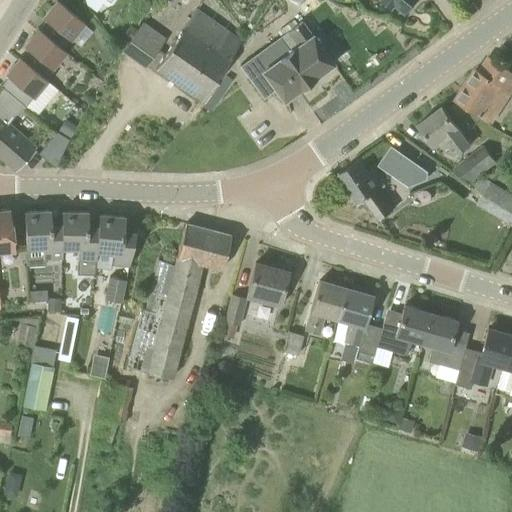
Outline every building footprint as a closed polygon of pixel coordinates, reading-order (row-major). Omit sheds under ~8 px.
[(56,0),(45,13),(43,16),(46,19),(44,21),(45,22),(47,20),(53,25),(45,34),(63,49),(85,22),(58,0),(57,0),(56,0)] [(384,0),(393,7),(396,3),(407,12),(416,0),(384,0)] [(155,66),(154,67),(201,100),(202,99),(228,62),(211,50),(225,30),(214,22),(206,16),(196,9),(190,18),(183,28),(169,47),(165,53),(164,54),(155,66)] [(144,66),(156,49),(165,37),(143,21),(136,32),(132,37),(131,38),(122,51),(144,66)] [(280,38),(241,66),(251,80),(262,71),(283,100),(300,88),(301,89),(302,90),(304,91),(305,91),(307,91),(308,90),(309,90),(310,89),(311,88),(312,87),(312,85),(312,84),(312,82),(311,81),(311,80),(334,64),(302,22),(280,38)] [(129,27),(124,33),(131,38),(132,37),(136,32),(129,27)] [(27,42),(24,45),(27,48),(25,50),(26,50),(26,51),(28,48),(34,54),(29,60),(27,63),(45,77),(59,60),(66,51),(63,49),(45,34),(38,28),(32,36),(27,42)] [(107,45),(99,55),(110,63),(118,53),(107,45)] [(8,71),(5,74),(8,76),(7,78),(8,79),(9,77),(16,82),(8,91),(8,92),(23,104),(25,106),(41,88),(47,80),(45,77),(27,63),(19,57),(8,71)] [(511,72),(489,57),(488,59),(480,72),(476,69),(457,99),(492,122),(511,90),(511,72)] [(23,104),(8,92),(0,86),(0,156),(16,170),(36,147),(8,123),(23,104)] [(470,145),(442,106),(419,124),(433,145),(444,137),(457,155),(470,145)] [(67,119),(59,131),(71,138),(78,126),(67,119)] [(47,142),(38,153),(55,167),(62,154),(47,142)] [(454,169),(461,174),(471,181),(496,162),(484,145),(454,169)] [(392,146),(379,164),(410,186),(428,179),(428,171),(392,146)] [(360,159),(339,174),(359,202),(365,198),(379,219),(394,209),(380,188),(383,185),(373,170),(369,173),(360,159)] [(511,193),(491,181),(485,191),(482,195),(481,197),(511,215),(511,193)] [(0,209),(0,251),(16,250),(10,209),(0,209)] [(62,225),(51,225),(50,210),(24,211),(27,266),(45,265),(44,258),(62,257),(62,248),(61,248),(62,225)] [(77,249),(77,259),(77,274),(96,275),(96,268),(95,268),(99,227),(98,227),(87,227),(88,212),(62,211),(62,225),(61,248),(62,248),(77,249)] [(132,252),(136,233),(135,232),(124,232),(125,217),(99,214),(98,227),(99,227),(95,268),(96,268),(111,269),(111,264),(130,266),(132,252)] [(159,260),(152,285),(145,310),(142,309),(127,368),(172,379),(202,264),(222,269),(231,235),(185,223),(175,264),(159,260)] [(255,262),(247,292),(280,301),(284,302),(288,288),(284,287),(288,271),(278,269),(255,262)] [(127,280),(109,276),(105,299),(122,303),(127,280)] [(319,280),(305,330),(319,334),(325,314),(338,318),(346,288),(319,280)] [(346,288),(338,318),(351,322),(345,342),(358,345),(357,350),(374,355),(377,346),(381,330),(365,326),(374,296),(346,288)] [(229,306),(225,321),(237,324),(239,325),(243,310),(246,298),(246,297),(238,295),(232,294),(229,306)] [(62,298),(47,298),(47,311),(61,311),(62,298)] [(404,305),(397,328),(383,324),(381,330),(377,346),(407,355),(412,340),(421,342),(430,312),(404,305)] [(442,364),(459,369),(465,348),(450,343),(456,320),(430,312),(421,342),(433,346),(429,361),(442,364)] [(66,317),(59,351),(70,353),(76,319),(66,317)] [(233,338),(237,324),(225,321),(221,335),(233,338)] [(34,339),(36,327),(20,323),(16,343),(33,346),(33,345),(34,339)] [(465,348),(455,383),(455,384),(471,389),(473,380),(486,384),(493,363),(502,366),(504,366),(511,338),(511,335),(488,329),(481,352),(465,348)] [(281,358),(287,360),(295,362),(303,335),(289,331),(281,358)] [(502,366),(496,388),(509,391),(511,386),(511,385),(511,338),(504,366),(502,366)] [(33,346),(30,363),(53,367),(56,349),(33,345),(33,346)] [(93,352),(89,371),(103,375),(108,356),(93,352)] [(217,363),(216,370),(218,375),(225,377),(230,374),(232,367),(228,362),(223,360),(217,363)] [(117,422),(125,424),(133,387),(106,381),(93,442),(112,446),(117,422)] [(24,396),(22,406),(45,410),(47,401),(24,396)] [(399,414),(387,411),(384,422),(396,425),(399,414)] [(398,430),(411,433),(414,420),(402,417),(398,430)] [(0,445),(10,447),(12,435),(10,435),(12,420),(0,418),(0,445)] [(464,437),(461,448),(477,453),(480,441),(464,437)]
